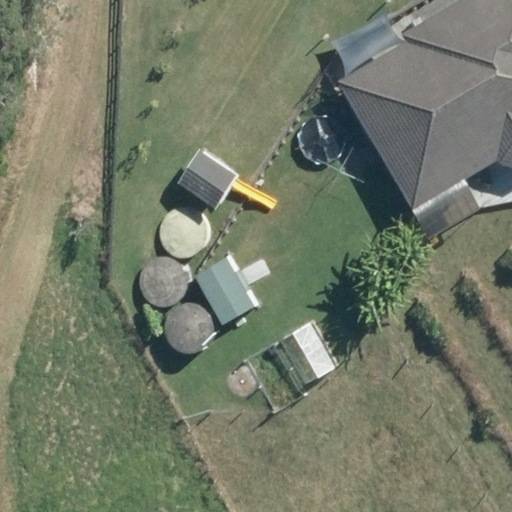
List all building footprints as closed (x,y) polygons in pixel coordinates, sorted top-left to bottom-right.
[(511,0),(336,0),(315,10),(383,147),(511,83),(511,0)] [(257,173),(214,148),(194,182),(237,207),(257,173)] [(173,244),(135,274),(200,359),(238,330),(173,244)] [(241,254),(210,274),(240,322),(271,303),(258,282),(271,273),(262,260),(249,268),(241,254)] [(322,322),(292,340),(320,386),(350,367),(322,322)]
